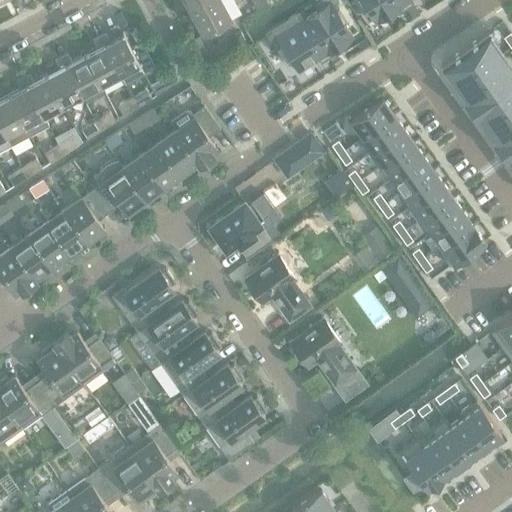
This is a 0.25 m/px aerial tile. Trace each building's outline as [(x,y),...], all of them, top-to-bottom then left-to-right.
[(182,0),(189,12),(211,0),(182,0)] [(231,0),(211,0),(189,12),(200,34),(229,19),(239,13),(231,0)] [(251,0),(256,9),(268,3),(267,2),(266,0),(251,0)] [(399,0),(358,0),(371,19),(372,18),(375,21),(395,8),(398,13),(405,9),(399,0)] [(399,0),(405,9),(412,4),(408,0),(399,0)] [(330,1),(303,18),(328,57),(336,52),(333,48),(352,35),(347,26),(349,25),(338,8),(336,9),(330,1)] [(281,44),(275,48),(286,65),(292,61),(298,70),(317,57),(320,62),(328,57),(303,18),(300,12),(298,10),(287,18),(288,19),(292,25),(276,35),(281,44)] [(445,60),(441,64),(447,73),(453,69),(470,93),(465,97),(477,114),(482,110),(484,113),(496,130),(499,134),(494,138),(506,155),(511,151),(511,76),(482,35),(489,31),(488,30),(445,60)] [(105,31),(97,35),(118,75),(119,74),(120,76),(124,83),(154,67),(141,40),(130,46),(122,32),(121,33),(121,34),(110,40),(105,31)] [(511,44),(504,34),(498,38),(506,50),(511,46),(511,44)] [(84,52),(83,53),(83,54),(83,55),(99,85),(100,85),(101,86),(102,85),(101,84),(118,75),(97,35),(92,38),(97,47),(85,54),(84,52)] [(66,51),(58,55),(79,96),(81,95),(81,96),(83,96),(82,94),(99,85),(83,55),(71,61),(66,51)] [(45,75),(44,75),(60,106),(61,105),(62,106),(64,106),(63,104),(79,96),(58,55),(54,58),(59,67),(46,74),(46,73),(44,73),(45,75)] [(226,63),(221,66),(224,70),(229,78),(237,72),(238,71),(233,63),(231,61),(230,60),(226,63)] [(28,72),(20,76),(41,116),(43,115),(60,106),(44,75),(33,81),(28,72)] [(7,95),(6,95),(22,126),(24,125),(29,135),(48,124),(43,115),(41,116),(20,76),(15,78),(20,88),(8,94),(8,93),(6,94),(7,95)] [(145,87),(131,96),(132,97),(137,106),(149,98),(151,97),(145,87)] [(0,131),(3,136),(4,135),(9,145),(29,135),(24,125),(22,126),(6,95),(0,98),(0,131)] [(131,96),(116,105),(123,115),(137,106),(132,97),(131,96)] [(380,99),(349,121),(361,137),(392,115),(380,99)] [(185,110),(170,121),(175,129),(179,134),(198,160),(197,161),(199,164),(213,154),(211,151),(217,147),(216,146),(215,146),(208,136),(220,128),(204,105),(191,114),(189,110),(185,110)] [(152,109),(140,117),(146,125),(158,117),(152,109)] [(108,110),(93,120),(94,121),(99,129),(112,122),(114,120),(108,110)] [(392,115),(361,137),(371,151),(401,129),(392,115)] [(140,117),(128,124),(134,133),(146,125),(140,117)] [(93,120),(80,128),(86,138),(99,129),(94,121),(93,120)] [(175,129),(158,141),(162,147),(164,151),(175,166),(180,173),(197,161),(198,160),(179,134),(175,129)] [(401,129),(371,151),(380,165),(411,143),(401,129)] [(0,149),(9,145),(4,135),(3,136),(0,131),(0,149)] [(116,132),(104,140),(109,148),(122,141),(116,132)] [(290,147),(274,158),(286,175),(322,150),(310,133),(308,135),(290,147)] [(72,134),(57,143),(58,144),(64,152),(75,145),(78,143),(72,134)] [(337,139),(331,144),(337,154),(344,149),(337,139)] [(158,141),(140,154),(147,163),(157,178),(163,185),(180,173),(175,166),(164,151),(162,147),(158,141)] [(57,143),(43,152),(49,161),(64,152),(58,144),(57,143)] [(411,143),(380,165),(390,178),(421,156),(411,143)] [(344,149),(337,154),(344,164),(351,159),(344,149)] [(123,166),(122,166),(144,197),(145,198),(163,185),(157,178),(147,163),(140,154),(123,166)] [(421,156),(390,178),(400,192),(431,170),(421,156)] [(35,157),(20,167),(21,168),(26,176),(41,167),(35,157)] [(100,170),(93,175),(99,184),(93,188),(109,211),(121,203),(126,210),(125,210),(126,211),(145,198),(144,197),(122,166),(118,160),(117,160),(110,162),(105,166),(100,170)] [(20,167),(7,175),(8,176),(13,184),(25,177),(26,176),(21,168),(20,167)] [(340,167),(323,179),(335,196),(351,184),(340,167)] [(356,167),(350,172),(357,182),(359,180),(363,177),(356,167)] [(431,170),(400,192),(410,206),(441,184),(431,170)] [(42,179),(30,187),(35,196),(48,188),(42,179)] [(357,182),(352,185),(359,195),(366,190),(359,180),(357,182)] [(441,184),(410,206),(419,219),(450,197),(441,184)] [(81,196),(63,209),(81,234),(83,237),(85,240),(104,227),(104,226),(103,226),(98,219),(109,211),(93,188),(81,196)] [(243,200),(209,224),(213,229),(211,230),(220,243),(222,242),(226,247),(236,240),(239,243),(238,244),(246,255),(245,256),(245,257),(272,238),(271,237),(270,238),(263,228),(280,216),(262,192),(246,203),(243,200)] [(377,194),(371,198),(378,208),(384,203),(377,194)] [(18,195),(6,203),(10,209),(11,211),(23,203),(18,195)] [(450,197),(419,219),(429,233),(460,211),(450,197)] [(330,202),(320,209),(327,219),(337,212),(330,202)] [(0,206),(0,222),(13,214),(11,211),(10,209),(6,203),(0,206)] [(384,203),(378,208),(385,218),(391,213),(384,203)] [(63,209),(45,221),(49,226),(64,247),(66,250),(68,253),(85,240),(83,237),(81,234),(63,209)] [(460,211),(429,233),(439,247),(470,225),(460,211)] [(45,221),(28,234),(46,260),(50,265),(68,253),(66,250),(64,247),(49,226),(45,221)] [(397,221),(390,226),(397,235),(404,231),(397,221)] [(376,224),(360,236),(377,260),(393,249),(376,224)] [(470,225),(439,247),(451,263),(482,241),(470,225)] [(404,231),(397,235),(405,245),(411,240),(404,231)] [(28,234),(10,246),(29,273),(33,278),(33,277),(40,273),(50,265),(46,260),(28,234)] [(10,246),(0,253),(0,271),(1,273),(4,277),(13,290),(13,291),(13,292),(20,287),(22,291),(36,281),(33,277),(33,278),(29,273),(10,246)] [(417,248),(410,253),(417,262),(424,258),(417,248)] [(398,250),(378,264),(416,317),(435,303),(398,250)] [(251,273),(244,278),(250,285),(247,287),(254,297),(257,295),(262,302),(274,294),(278,300),(275,301),(289,321),(311,305),(293,281),(295,279),(291,273),(278,254),(251,273)] [(424,258),(417,262),(424,272),(431,267),(424,258)] [(123,286),(111,294),(138,331),(148,324),(147,324),(162,313),(154,301),(173,288),(171,284),(175,281),(169,273),(165,267),(161,270),(159,267),(151,273),(126,291),(123,286)] [(138,331),(129,338),(151,369),(160,363),(170,356),(170,355),(185,345),(177,333),(196,320),(194,316),(198,313),(188,299),(184,302),(181,299),(162,313),(147,324),(148,324),(138,331)] [(511,314),(490,331),(502,347),(511,339),(511,314)] [(302,359),(307,366),(319,358),(323,364),(321,365),(334,384),(356,369),(338,344),(341,343),(323,318),(290,342),(295,349),(293,351),(299,361),(302,359)] [(67,331),(54,340),(71,364),(80,377),(85,383),(116,361),(107,349),(102,341),(99,337),(87,346),(77,331),(78,331),(77,330),(70,335),(67,331)] [(151,369),(151,370),(169,396),(179,389),(183,395),(193,388),(192,387),(208,377),(200,365),(219,351),(216,348),(221,345),(211,331),(206,334),(204,331),(185,345),(170,355),(170,356),(160,363),(151,369)] [(111,335),(102,341),(107,349),(117,343),(114,339),(111,335)] [(511,339),(502,347),(511,361),(511,360),(511,339)] [(44,353),(36,359),(37,360),(38,359),(48,373),(36,382),(39,386),(49,400),(53,406),(85,383),(80,377),(71,364),(54,340),(53,341),(54,342),(42,350),(44,353)] [(461,352),(454,356),(461,366),(468,362),(461,352)] [(193,388),(183,395),(206,427),(216,420),(215,419),(230,409),(222,397),(242,383),(239,380),(243,377),(233,363),(229,366),(227,363),(208,377),(192,387),(193,388)] [(133,368),(124,374),(130,382),(139,376),(133,368)] [(473,369),(467,373),(473,382),(480,379),(473,369)] [(124,373),(112,381),(126,401),(138,393),(137,393),(130,382),(124,374),(124,373)] [(0,396),(8,408),(18,422),(22,428),(41,414),(64,446),(65,445),(76,438),(60,415),(53,406),(49,400),(39,386),(36,382),(25,390),(15,376),(15,375),(15,374),(7,380),(5,377),(0,380),(0,396)] [(139,376),(130,382),(137,393),(146,387),(142,381),(139,376)] [(480,379),(473,382),(481,393),(487,388),(480,379)] [(454,382),(444,389),(448,395),(457,389),(458,387),(454,382)] [(444,389),(434,396),(438,402),(448,395),(444,389)] [(159,424),(139,394),(127,403),(148,432),(159,424)] [(216,420),(206,427),(228,459),(253,441),(245,429),(264,415),(262,412),(266,409),(256,395),(252,398),(250,395),(230,409),(215,419),(216,420)] [(0,443),(22,428),(18,422),(8,408),(0,396),(0,443)] [(476,398),(459,410),(487,448),(504,437),(476,398)] [(426,401),(416,408),(421,414),(431,408),(426,401)] [(498,403),(492,408),(499,418),(505,413),(498,403)] [(97,405),(83,415),(91,426),(105,416),(97,405)] [(406,408),(399,413),(406,423),(413,418),(406,408)] [(459,410),(446,420),(474,458),(487,448),(459,410)] [(399,413),(393,418),(400,427),(406,423),(399,413)] [(108,417),(81,436),(89,447),(116,428),(108,417)] [(446,420),(432,430),(460,468),(474,458),(446,420)] [(160,423),(129,445),(159,489),(172,479),(170,475),(177,470),(176,469),(175,470),(165,456),(177,447),(160,423)] [(432,430),(419,439),(446,478),(460,468),(432,430)] [(122,450),(129,445),(118,431),(111,436),(122,450)] [(76,438),(65,445),(73,457),(84,449),(76,438)] [(419,439),(402,451),(430,490),(446,478),(419,439)] [(122,450),(98,468),(115,492),(126,483),(136,498),(136,499),(144,494),(146,497),(158,488),(159,489),(129,445),(122,450)] [(98,468),(66,490),(82,511),(111,511),(103,500),(115,492),(98,468)] [(402,476),(401,477),(408,486),(411,491),(412,492),(413,491),(424,483),(413,468),(402,476)] [(24,475),(14,483),(22,492),(31,485),(24,475)] [(320,489),(287,511),(327,511),(334,507),(320,489)] [(82,511),(66,490),(35,511),(82,511)]
